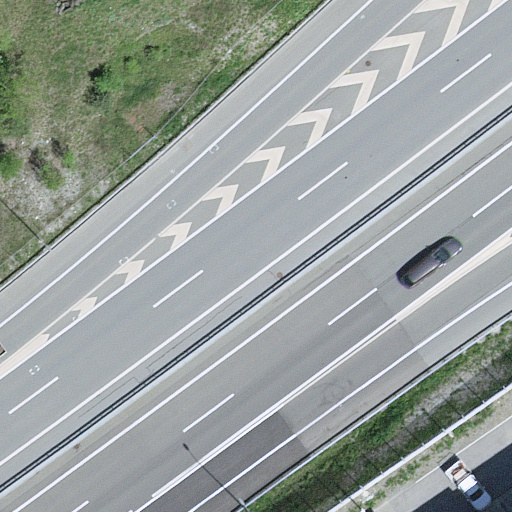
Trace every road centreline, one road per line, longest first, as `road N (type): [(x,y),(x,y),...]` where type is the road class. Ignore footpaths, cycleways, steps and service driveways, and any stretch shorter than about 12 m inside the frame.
road 1 (motorway): [(511,33),(0,415)]
road 2 (motorway): [(398,0),(0,354)]
road 3 (motorway): [(152,462),(511,200)]
road 4 (motorway): [(152,462),(511,258)]
